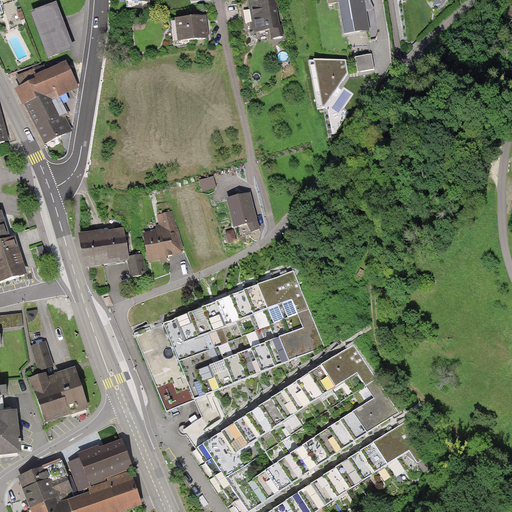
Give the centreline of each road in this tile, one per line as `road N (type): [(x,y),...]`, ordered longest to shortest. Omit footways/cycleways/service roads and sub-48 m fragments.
road 1 (residential): [(271,236),(404,70),(475,0)]
road 2 (residential): [(126,410),(154,402),(119,316),(122,304),(271,236)]
road 3 (residential): [(271,236),(216,0)]
road 4 (tertiary): [(102,0),(78,162),(49,188)]
road 5 (track): [(511,95),(501,189),(511,282)]
road 6 (residential): [(126,410),(8,471),(0,483)]
road 7 (tertiary): [(75,276),(126,410)]
